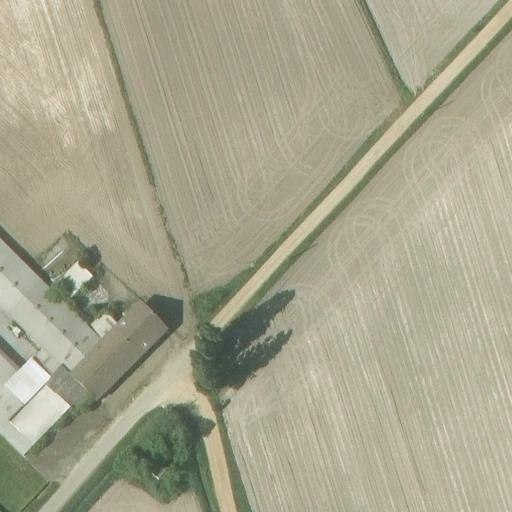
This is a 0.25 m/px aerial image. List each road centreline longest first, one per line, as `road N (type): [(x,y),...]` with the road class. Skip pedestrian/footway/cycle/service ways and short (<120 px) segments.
road 1 (track): [(511,10),(210,338)]
road 2 (residential): [(210,338),(50,511)]
road 3 (track): [(229,511),(184,366)]
